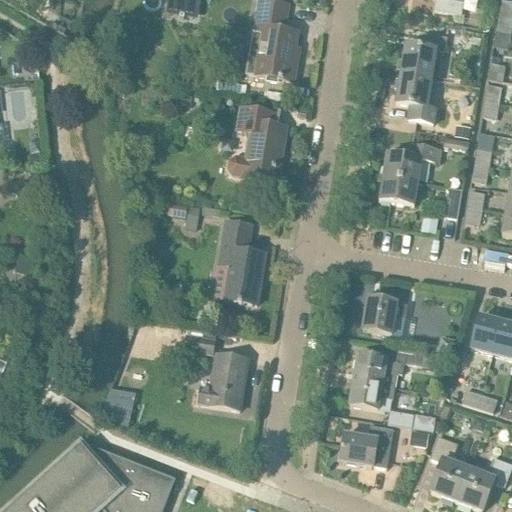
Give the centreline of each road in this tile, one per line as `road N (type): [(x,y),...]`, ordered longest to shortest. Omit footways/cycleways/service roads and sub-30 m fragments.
road 1 (residential): [(349,511),(282,487),(266,447),(303,251)]
road 2 (residential): [(303,251),(348,0)]
road 3 (residential): [(511,283),(303,251)]
